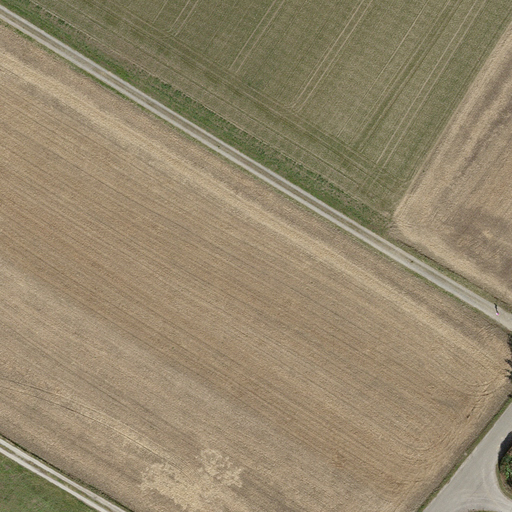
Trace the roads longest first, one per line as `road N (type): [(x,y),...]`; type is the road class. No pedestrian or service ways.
road 1 (track): [(0,14),(511,324)]
road 2 (track): [(110,511),(0,447)]
road 3 (unclassified): [(436,511),(511,418)]
